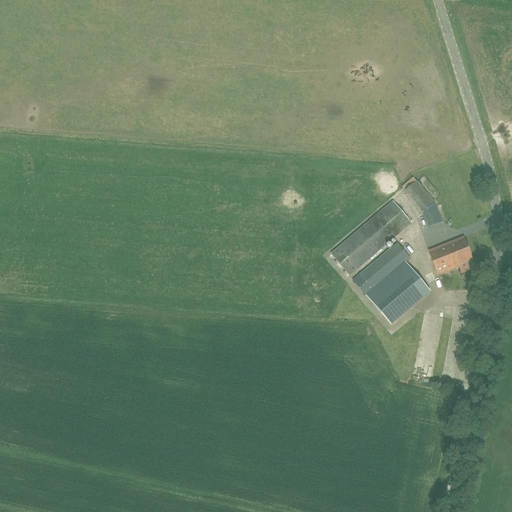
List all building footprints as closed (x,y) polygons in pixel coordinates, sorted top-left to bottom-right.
[(435,204),(416,182),(405,191),(424,213),(435,204)] [(393,201),(331,254),(349,276),(411,223),(393,201)] [(464,238),(428,252),(437,274),(459,265),(462,272),(476,266),(464,238)] [(392,247),(359,275),(372,291),(406,263),(404,261),(409,256),(399,245),(394,249),(392,247)] [(410,269),(371,301),(390,325),(429,292),(410,269)]
